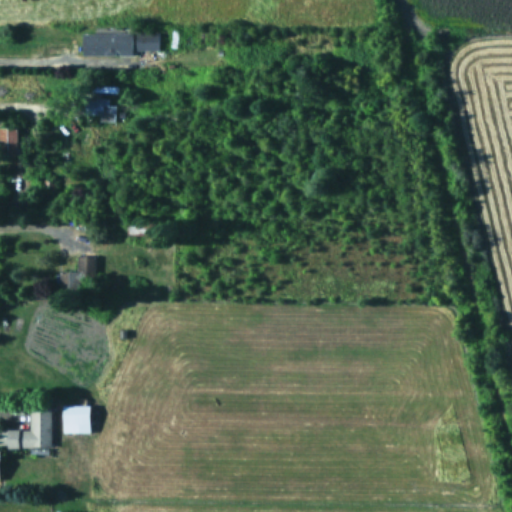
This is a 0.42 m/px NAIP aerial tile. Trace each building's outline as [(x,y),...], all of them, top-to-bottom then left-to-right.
[(136,49),(160,49),(160,31),(136,31),(136,49)] [(131,32),(82,32),(82,54),(131,54),(131,32)] [(114,120),(115,103),(107,103),(107,97),(81,97),(81,112),(99,113),(99,120),(114,120)] [(0,155),(16,155),(16,126),(0,126),(0,155)] [(154,234),(155,219),(126,219),(126,234),(154,234)] [(59,270),(59,290),(93,291),(94,255),(77,255),(76,271),(59,270)] [(90,405),(64,405),(64,432),(90,432),(90,405)] [(51,406),(30,406),(30,429),(8,429),(8,446),(51,446),(51,406)]
